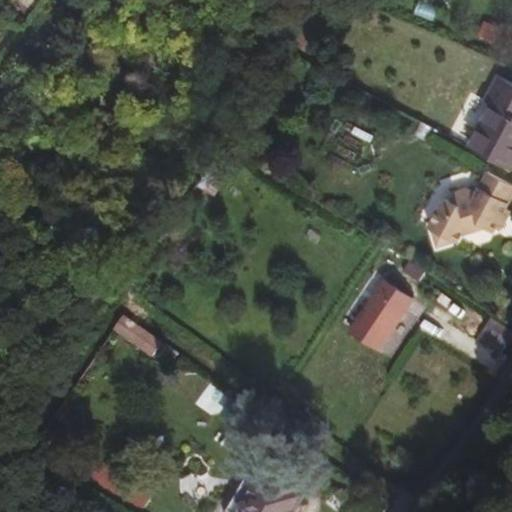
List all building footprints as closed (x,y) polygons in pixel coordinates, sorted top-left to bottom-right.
[(480,122),(511,135),(511,104),(477,89),(465,115),(480,122)] [(502,187),(511,166),(511,135),(480,122),(460,167),(502,187)] [(438,218),(424,248),(428,250),(434,267),(451,261),(454,263),(458,253),(479,245),(488,250),(491,244),(496,246),(505,228),(500,225),(510,204),(479,189),(469,211),(460,207),(448,211),(444,220),(438,218)] [(144,273),(133,289),(144,296),(154,280),(144,273)] [(388,288),(355,339),(383,357),(416,307),(388,288)] [(477,343),(497,356),(505,344),(485,331),(477,343)] [(138,334),(129,346),(156,364),(164,352),(138,334)] [(356,446),(351,454),(360,460),(365,453),(356,446)] [(45,462),(38,472),(49,478),(55,468),(45,462)] [(281,483),(265,473),(241,511),(296,511),(305,498),(297,493),(299,490),(297,484),(290,480),(284,480),(281,483)]
